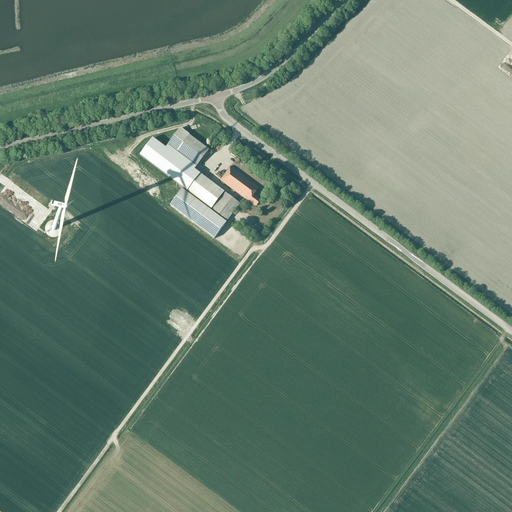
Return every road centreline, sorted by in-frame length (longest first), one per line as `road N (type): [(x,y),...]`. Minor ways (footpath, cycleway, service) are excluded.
road 1 (unclassified): [(511,332),(222,115),(215,96)]
road 2 (track): [(108,442),(312,183)]
road 3 (unclassified): [(215,96),(0,147)]
road 4 (unclassified): [(343,0),(266,75),(215,96)]
